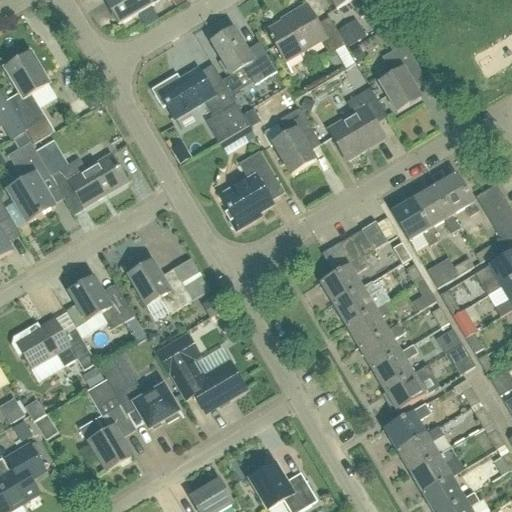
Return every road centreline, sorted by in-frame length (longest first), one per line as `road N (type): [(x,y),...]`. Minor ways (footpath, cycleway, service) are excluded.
road 1 (residential): [(227,276),(505,115)]
road 2 (residential): [(118,511),(300,404)]
road 3 (residential): [(0,301),(177,195)]
road 4 (residential): [(300,404),(227,276)]
road 5 (residential): [(177,195),(103,69)]
road 6 (residential): [(103,69),(221,0)]
road 7 (residential): [(366,511),(300,404)]
